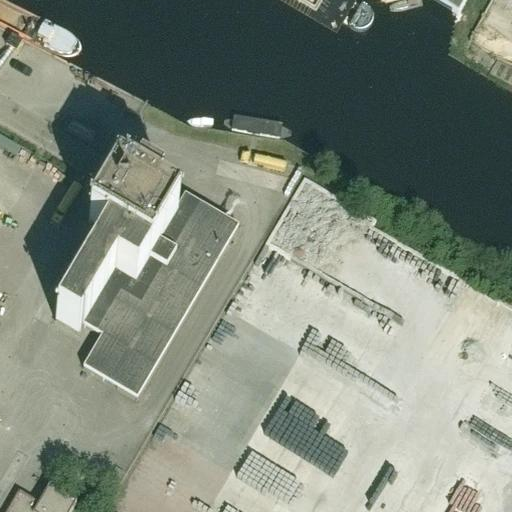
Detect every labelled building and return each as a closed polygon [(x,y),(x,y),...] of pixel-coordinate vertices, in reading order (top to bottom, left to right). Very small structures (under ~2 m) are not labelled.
[(429,0),(458,16),(467,0),(429,0)] [(137,402),(238,231),(185,199),(175,215),(156,203),(160,196),(140,183),(135,191),(117,181),(89,228),(106,238),(56,323),(79,337),(83,329),(102,340),(83,371),(137,402)] [(484,324),(350,263),(337,292),(419,329),(418,331),(469,355),(484,324)] [(412,376),(403,392),(411,397),(407,404),(439,422),(452,398),(412,376)] [(296,437),(297,419),(277,418),(277,437),(296,437)] [(312,511),(238,470),(224,495),(254,511),(312,511)] [(72,511),(76,506),(48,490),(37,509),(20,498),(11,511),(72,511)]
